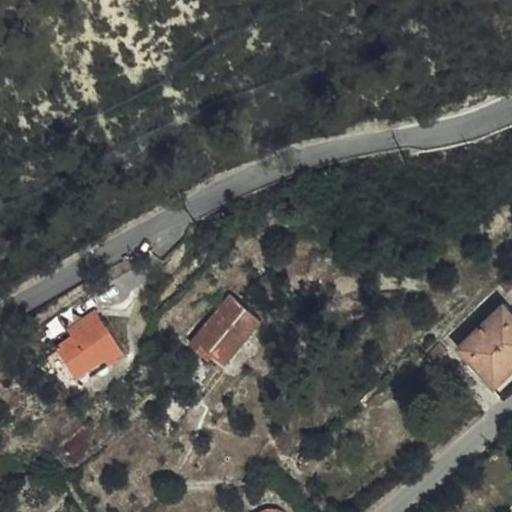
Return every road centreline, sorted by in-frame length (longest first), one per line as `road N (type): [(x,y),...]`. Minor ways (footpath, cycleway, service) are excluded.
road 1 (tertiary): [(511,108),(475,123),(284,162),(218,189),(0,311)]
road 2 (tertiary): [(392,511),(511,409)]
